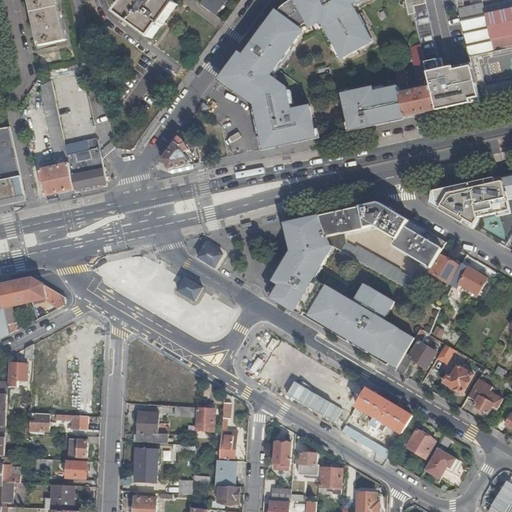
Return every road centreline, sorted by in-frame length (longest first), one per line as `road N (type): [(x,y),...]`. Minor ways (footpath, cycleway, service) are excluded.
road 1 (primary): [(511,125),(128,204)]
road 2 (secondary): [(497,449),(257,311),(239,339)]
road 3 (primary): [(120,238),(367,175)]
road 4 (residential): [(133,177),(262,0)]
road 5 (unclassified): [(109,511),(118,332),(126,319)]
road 6 (residential): [(75,0),(110,152),(133,177)]
road 7 (secondary): [(264,402),(404,484)]
road 8 (secondary): [(239,339),(198,349),(105,293)]
